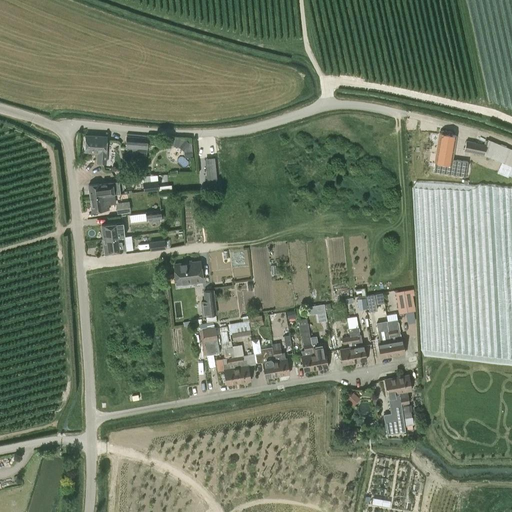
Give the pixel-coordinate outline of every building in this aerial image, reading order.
[(431,152),(428,166),(434,167),(433,172),(465,176),(468,162),(452,159),(453,149),(456,149),(457,141),(455,141),(456,133),(455,130),(441,128),(437,152),(431,152)] [(106,163),(106,152),(105,152),(106,137),(85,135),(84,151),(98,152),(97,163),(106,163)] [(146,150),(147,139),(127,137),(126,148),(146,150)] [(466,141),(464,151),(487,155),(502,161),(511,165),(511,149),(487,139),(487,140),(477,137),(475,143),(466,141)] [(206,162),(207,176),(216,175),(215,161),(206,162)] [(158,189),(157,179),(142,181),(143,191),(158,189)] [(98,184),(88,185),(90,197),(107,196),(107,195),(113,194),(120,194),(119,182),(98,185),(98,184)] [(107,196),(90,197),(92,212),(108,210),(108,202),(114,201),(113,194),(107,195),(107,196)] [(129,201),(116,203),(117,215),(130,213),(129,201)] [(160,211),(146,213),(146,221),(161,219),(160,211)] [(145,212),(130,213),(130,222),(146,221),(145,212)] [(101,225),(103,239),(124,236),(123,222),(101,225)] [(103,239),(105,253),(126,250),(124,236),(103,239)] [(165,248),(164,240),(149,242),(150,250),(165,248)] [(199,262),(173,264),(175,283),(188,282),(187,278),(201,276),(199,262)] [(413,289),(395,292),(399,313),(415,311),(412,295),(414,295),(413,289)] [(202,316),(206,316),(216,315),(214,290),(203,291),(204,300),(200,301),(202,316)] [(366,296),(369,311),(377,310),(374,295),(366,296)] [(326,320),(325,312),(317,313),(318,322),(326,320)] [(250,325),(263,323),(261,314),(249,316),(250,325)] [(350,336),(351,342),(354,362),(366,360),(363,345),(361,333),(360,333),(357,317),(347,319),(350,336)] [(316,369),(310,338),(306,318),(298,319),(300,331),(301,331),(304,349),(302,350),(303,356),(301,356),(304,371),(316,369)] [(398,319),(386,321),(392,355),(404,353),(398,319)] [(386,321),(376,323),(379,338),(377,338),(381,357),(392,355),(386,321)] [(248,322),(230,325),(233,338),(251,335),(248,322)] [(215,327),(202,329),(207,354),(219,352),(215,327)] [(316,336),(310,337),(316,369),(327,366),(325,352),(324,343),(317,344),(316,336)] [(349,347),(340,349),(342,364),(354,362),(351,342),(348,342),(349,347)] [(279,343),(272,344),(272,347),(277,376),(290,374),(287,358),(285,358),(284,352),(281,353),(279,343)] [(241,344),(232,346),(238,382),(250,380),(247,365),(246,360),(243,361),(242,355),(243,355),(241,344)] [(225,358),(222,359),(227,384),(238,382),(232,346),(223,348),(225,358)] [(261,353),(255,354),(257,363),(262,362),(265,379),(277,376),(272,347),(260,349),(261,353)] [(214,360),(216,371),(224,369),(221,358),(214,360)] [(409,374),(396,376),(401,404),(410,402),(408,392),(412,391),(409,374)] [(405,430),(401,404),(396,376),(384,379),(387,395),(388,395),(391,413),(383,414),(386,433),(405,430)] [(353,391),(346,398),(353,405),(360,398),(353,391)] [(410,404),(403,405),(405,417),(411,416),(410,404)] [(345,431),(346,440),(354,439),(353,430),(345,431)]
